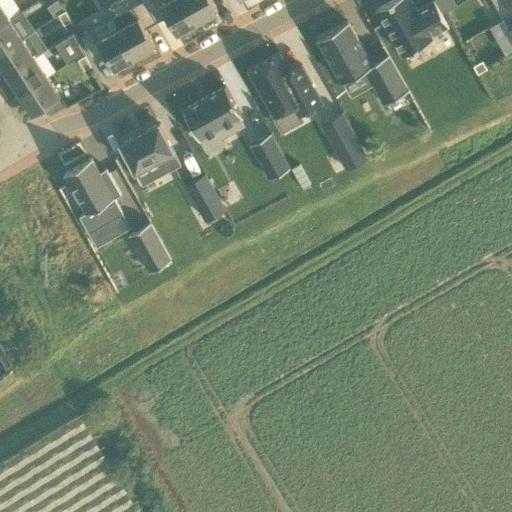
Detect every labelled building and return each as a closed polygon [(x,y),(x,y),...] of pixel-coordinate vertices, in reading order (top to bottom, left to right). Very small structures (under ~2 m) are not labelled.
[(174,0),(161,8),(177,36),(197,25),(183,0),(174,0)] [(183,0),(197,25),(218,13),(210,0),(183,0)] [(387,22),(379,27),(387,42),(395,38),(405,56),(435,40),(432,37),(451,27),(435,0),(433,0),(420,8),(414,0),(393,0),(379,8),(387,22)] [(511,0),(493,0),(504,18),(511,13),(511,0)] [(0,24),(10,18),(0,2),(0,24)] [(66,10),(59,14),(58,14),(64,24),(71,20),(66,10)] [(0,24),(0,51),(23,37),(10,18),(0,24)] [(117,32),(133,61),(154,49),(138,20),(117,32)] [(370,64),(348,22),(320,37),(343,79),(367,67),(385,101),(406,90),(388,55),(370,64)] [(133,61),(117,32),(97,44),(113,72),(133,61)] [(68,62),(84,52),(73,33),(55,43),(68,62)] [(35,56),(23,37),(0,51),(0,62),(8,74),(35,56)] [(289,70),(280,53),(249,69),(274,114),(293,104),(299,114),(323,101),(301,63),(289,70)] [(85,54),(78,59),(84,69),(91,65),(85,54)] [(8,74),(20,94),(48,76),(35,56),(8,74)] [(473,65),(478,73),(487,67),(482,60),(473,65)] [(60,95),(48,76),(20,94),(33,113),(60,95)] [(224,87),(181,110),(197,140),(214,131),(218,139),(243,126),(239,118),(240,117),(224,87)] [(346,168),(367,156),(342,111),(321,122),(346,168)] [(159,122),(121,143),(136,171),(161,157),(168,171),(182,163),(159,122)] [(267,136),(247,146),(266,181),(286,171),(267,136)] [(92,157),(65,172),(86,209),(86,210),(79,214),(89,231),(123,211),(114,196),(121,193),(107,167),(100,171),(92,157)] [(205,173),(186,184),(206,218),(225,208),(205,173)] [(0,252),(25,239),(35,257),(57,245),(47,227),(61,219),(43,186),(0,210),(0,252)] [(148,218),(127,229),(148,267),(169,255),(148,218)] [(0,354),(6,365),(6,366),(7,368),(9,367),(9,366),(18,361),(18,362),(20,360),(19,358),(0,325),(0,324),(0,325),(2,330),(1,330),(1,331),(0,331),(0,354)] [(139,511),(79,414),(0,462),(0,511),(139,511)]
